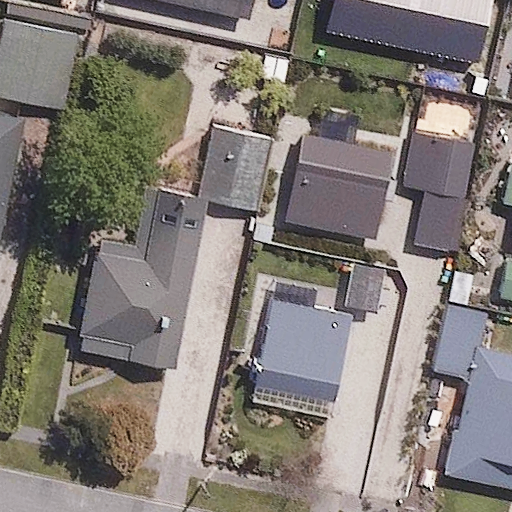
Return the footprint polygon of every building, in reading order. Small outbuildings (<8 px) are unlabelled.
[(0,98),(58,107),(72,18),(2,8),(0,17),(0,98)] [(390,95),(380,188),(417,192),(412,238),(460,243),(476,104),(390,95)] [(0,253),(17,109),(0,106),(0,253)] [(258,210),(268,130),(217,124),(207,204),(258,210)] [(511,158),(501,157),(494,201),(511,204),(511,235),(511,241),(511,158)] [(179,360),(194,229),(137,223),(133,264),(83,258),(73,348),(179,360)] [(511,257),(498,256),(493,301),(511,302),(511,257)] [(348,296),(265,283),(247,390),(330,404),(348,296)] [(511,488),(511,355),(478,349),(486,309),(441,301),(429,368),(463,374),(444,476),(511,488)]
